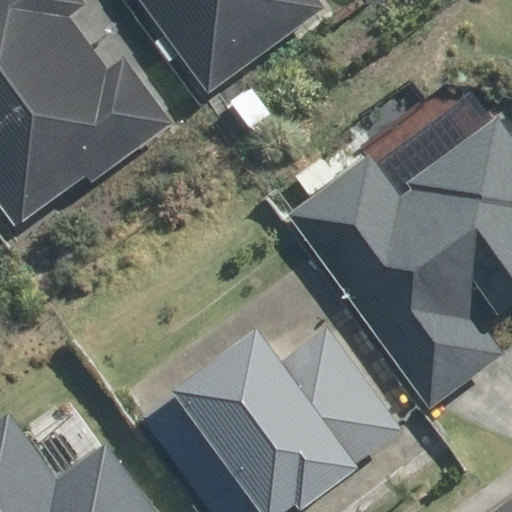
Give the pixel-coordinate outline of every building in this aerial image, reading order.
[(0,0),(0,197),(27,233),(173,124),(80,0),(0,0)] [(142,0),(206,92),(323,12),(314,0),(142,0)] [(501,362),(482,337),(454,297),(509,258),(511,262),(511,117),(507,111),(398,189),(374,155),(292,213),(434,410),(501,362)] [(286,358),(256,322),(173,392),(179,399),(140,432),(206,511),(287,511),(300,502),(308,511),(310,511),(410,429),(324,326),(286,358)] [(0,511),(162,511),(112,440),(59,477),(11,408),(0,415),(0,511)]
